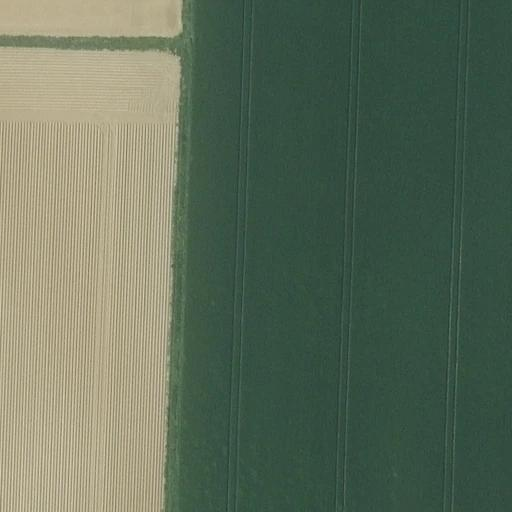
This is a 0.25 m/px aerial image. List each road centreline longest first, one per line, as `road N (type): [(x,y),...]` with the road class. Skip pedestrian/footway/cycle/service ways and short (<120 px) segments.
road 1 (track): [(205,55),(191,511)]
road 2 (track): [(0,51),(205,55),(207,0)]
